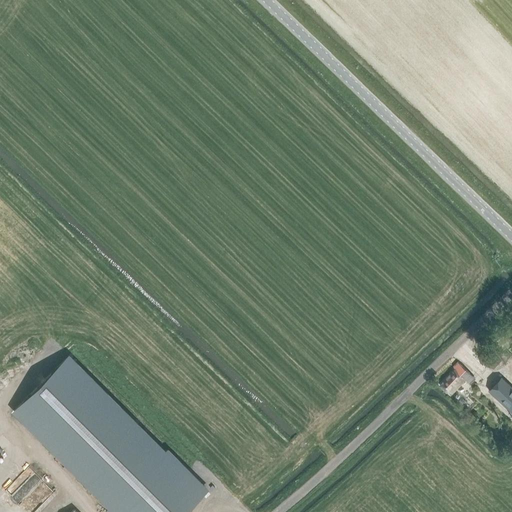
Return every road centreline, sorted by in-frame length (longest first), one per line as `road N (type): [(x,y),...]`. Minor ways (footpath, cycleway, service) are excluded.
road 1 (secondary): [(511,236),(265,0)]
road 2 (unclassified): [(280,511),(511,293)]
